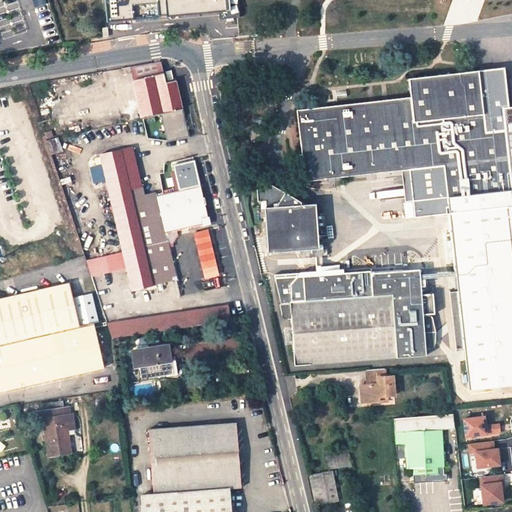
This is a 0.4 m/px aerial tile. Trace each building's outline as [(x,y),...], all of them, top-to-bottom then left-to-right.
[(0,0),(0,35),(1,40),(103,23),(99,0),(0,0)] [(105,0),(107,21),(230,8),(228,0),(105,0)] [(130,67),(142,119),(161,114),(167,141),(188,137),(175,81),(167,83),(161,62),(130,67)] [(506,107),(511,106),(507,67),(482,70),(486,113),(488,132),(508,130),(506,107)] [(511,165),(508,130),(488,132),(486,113),(482,70),(413,79),(423,169),(443,167),(446,197),(457,292),(449,293),(455,350),(463,349),(468,390),(511,386),(511,165)] [(413,79),(408,79),(410,98),(327,107),(317,108),(296,110),(301,154),(302,165),(304,182),(410,170),(423,169),(413,79)] [(131,148),(100,155),(100,157),(102,164),(132,290),(150,285),(150,284),(128,189),(141,186),(131,148)] [(207,218),(194,162),(172,167),(178,190),(156,194),(155,191),(147,193),(143,194),(145,204),(149,203),(158,201),(169,249),(174,248),(172,244),(177,234),(176,231),(203,225),(201,219),(207,218)] [(414,200),(446,197),(443,167),(423,169),(410,170),(414,200)] [(261,179),(255,179),(257,202),(265,201),(271,201),(270,184),(261,179)] [(285,193),(270,184),(271,201),(265,201),(266,209),(276,209),(276,205),(285,193)] [(160,251),(149,203),(145,204),(143,194),(147,193),(145,185),(141,186),(128,189),(150,284),(167,280),(160,251)] [(269,252),(317,248),(314,208),(304,208),(304,206),(302,207),(301,202),(285,193),(276,205),(276,209),(266,209),(269,252)] [(169,249),(158,201),(149,203),(160,251),(169,249)] [(211,242),(208,229),(193,233),(196,245),(211,242)] [(213,253),(211,242),(196,245),(199,257),(213,253)] [(352,267),(406,265),(405,248),(351,251),(352,267)] [(216,265),(213,253),(199,257),(202,269),(216,265)] [(371,272),(303,277),(297,277),(291,285),(283,278),(275,279),(282,305),(280,305),(282,315),(284,316),(286,317),(287,318),(291,318),(294,365),(427,356),(426,349),(433,349),(434,348),(436,346),(436,332),(425,332),(424,316),(420,269),(398,271),(398,267),(390,268),(390,272),(372,274),(371,272)] [(80,327),(70,283),(0,299),(0,391),(104,368),(93,324),(80,327)] [(107,323),(112,338),(232,320),(228,305),(107,323)] [(424,316),(425,332),(436,332),(432,320),(431,318),(429,316),(427,316),(424,316)] [(168,345),(132,351),(134,367),(139,367),(141,378),(161,375),(174,374),(172,361),(171,361),(170,357),(168,345)] [(182,373),(178,356),(170,357),(171,361),(172,361),(174,374),(182,373)] [(394,395),(393,376),(385,377),(385,369),(365,370),(366,378),(369,378),(369,385),(366,385),(360,385),(361,403),(371,403),(370,397),(379,396),(394,395)] [(161,378),(181,381),(183,377),(182,373),(174,374),(161,375),(161,378)] [(40,405),(41,412),(64,408),(63,402),(40,405)] [(41,412),(36,413),(37,420),(43,419),(49,456),(71,453),(67,430),(65,416),(69,416),(68,408),(64,408),(41,412)] [(453,414),(437,415),(437,429),(441,429),(454,428),(453,414)] [(72,415),(69,416),(65,416),(67,430),(74,429),(72,415)] [(437,415),(393,418),(395,445),(405,444),(405,457),(406,468),(412,468),(413,474),(437,472),(437,467),(443,466),(441,429),(437,429),(437,415)] [(485,426),(484,417),(463,419),(465,436),(499,433),(499,425),(485,426)] [(236,424),(149,430),(153,485),(232,476),(234,489),(240,488),(236,424)] [(477,467),(499,465),(497,449),(494,449),(493,441),(468,444),(469,453),(475,452),(477,467)] [(395,458),(405,457),(405,444),(395,445),(395,458)] [(348,447),(325,451),(329,470),(351,466),(348,447)] [(332,472),(312,476),(318,505),(338,501),(332,472)] [(501,475),(480,477),(481,488),(483,504),(502,502),(500,483),(502,482),(501,475)] [(142,511),(231,511),(229,489),(234,489),(232,476),(153,485),(154,495),(142,496),(142,511)]
